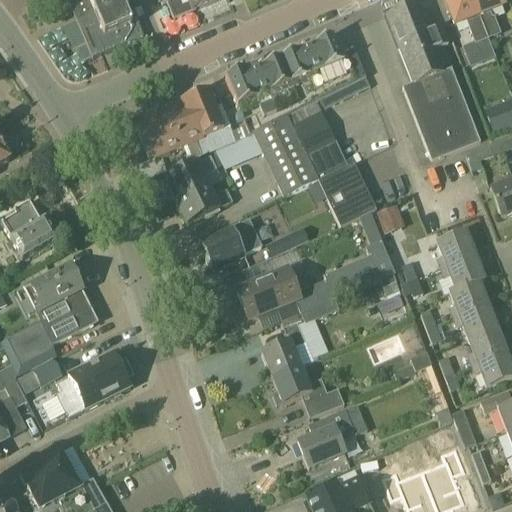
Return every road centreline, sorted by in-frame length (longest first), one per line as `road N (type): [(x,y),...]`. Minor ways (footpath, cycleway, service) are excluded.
road 1 (secondary): [(174,385),(121,221),(64,119)]
road 2 (residential): [(64,119),(323,4)]
road 3 (residential): [(472,191),(426,211),(346,0)]
road 4 (residential): [(0,477),(174,385)]
road 5 (secondary): [(220,511),(174,385)]
